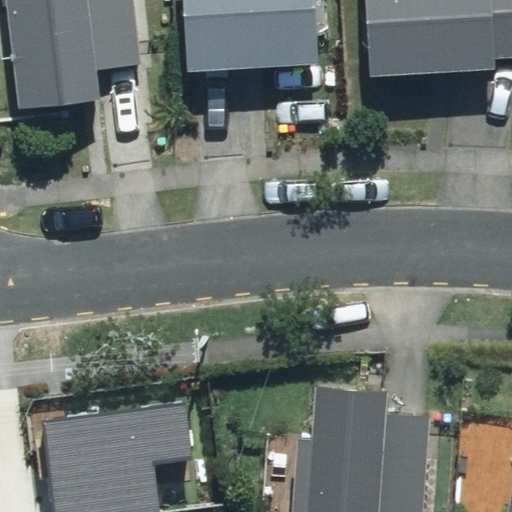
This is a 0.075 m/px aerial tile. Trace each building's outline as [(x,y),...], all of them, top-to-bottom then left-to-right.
[(0,0),(0,92),(2,121),(92,113),(89,75),(138,71),(132,0),(0,0)] [(310,0),(172,0),(173,79),(311,77),(310,0)] [(354,0),(358,85),(491,80),(487,0),(354,0)] [(371,395),(300,392),(294,511),(420,511),(424,421),(370,419),(371,395)] [(42,420),(52,511),(162,511),(157,462),(196,458),(190,404),(42,420)] [(511,511),(511,437),(496,511),(511,511)]
